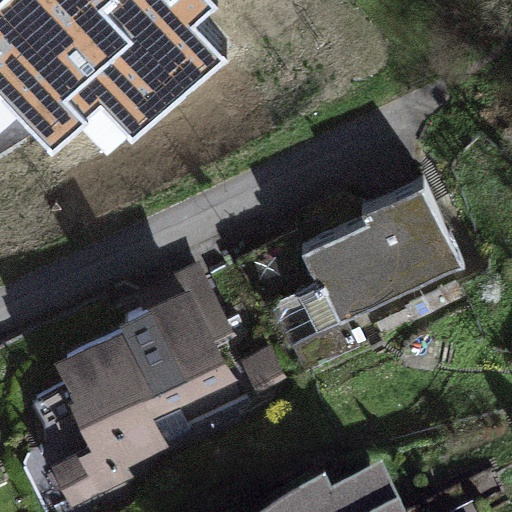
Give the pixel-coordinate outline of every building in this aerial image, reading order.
[(0,0),(0,14),(4,18),(0,21),(0,74),(51,133),(80,108),(112,145),(229,44),(190,0),(0,0)] [(372,206),(306,233),(339,313),(464,262),(425,169),(367,193),(372,206)] [(150,402),(238,362),(191,261),(122,293),(129,310),(65,339),(104,422),(51,446),(69,484),(167,439),(150,402)] [(57,327),(11,347),(51,442),(97,423),(57,327)] [(397,511),(377,473),(329,498),(324,488),(277,511),(397,511)]
